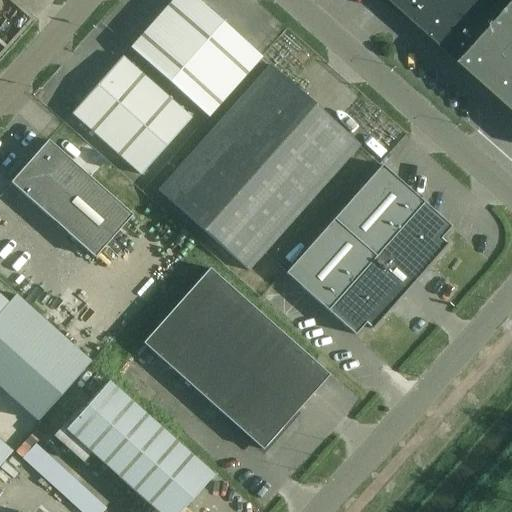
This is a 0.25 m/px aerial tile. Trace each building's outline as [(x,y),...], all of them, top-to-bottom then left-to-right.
[(260,58),(195,0),(172,0),(129,48),(207,117),(260,58)] [(511,0),(387,0),(460,64),(511,109),(511,0)] [(190,118),(121,57),(71,114),(139,175),(190,118)] [(359,145),(269,65),(157,191),(247,271),(359,145)] [(47,141),(9,183),(94,258),(131,216),(47,141)] [(381,165),(333,219),(408,287),(446,244),(445,243),(440,239),(450,227),(381,165)] [(370,329),(408,287),(333,219),(285,273),(354,335),(364,323),(369,328),(370,329)] [(261,450),(328,375),(208,269),(142,344),(261,450)] [(0,296),(0,388),(37,422),(90,362),(16,295),(8,304),(0,296)] [(187,511),(183,508),(212,475),(107,382),(78,415),(75,412),(53,436),(82,462),(90,453),(154,510),(151,511),(187,511)] [(0,441),(0,464),(11,452),(0,441)]
